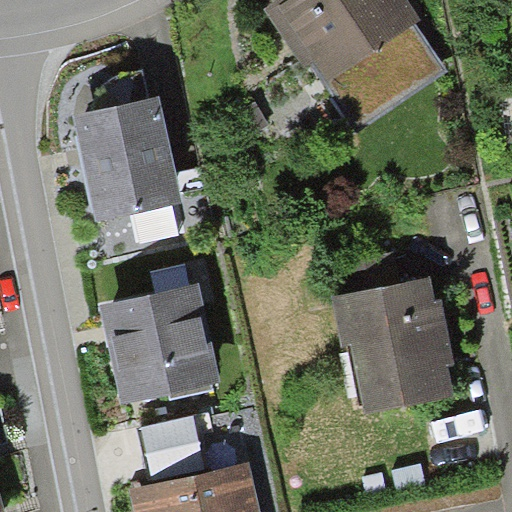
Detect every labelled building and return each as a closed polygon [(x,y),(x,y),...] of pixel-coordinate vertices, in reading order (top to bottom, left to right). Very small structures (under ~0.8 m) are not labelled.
[(288,0),(269,14),(305,66),(311,62),(358,128),(439,72),(409,29),(416,25),(399,0),(288,0)] [(145,76),(116,83),(110,85),(105,91),(100,98),(97,107),(96,117),(74,122),(98,230),(136,222),(141,246),(178,238),(173,212),(183,209),(160,107),(152,109),(145,76)] [(391,257),(338,266),(344,300),(334,302),(343,349),(354,347),(366,412),(454,396),(450,372),(455,371),(442,302),(437,303),(433,281),(396,288),(391,257)] [(201,291),(102,312),(122,408),(221,388),(201,291)] [(209,416),(140,431),(153,490),(212,478),(202,433),(212,431),(209,416)] [(153,490),(132,495),(135,511),(259,511),(250,469),(212,478),(153,490)] [(0,511),(9,511),(0,480),(0,511)]
